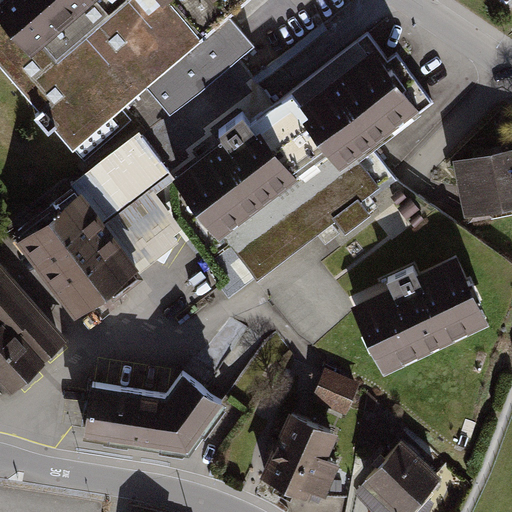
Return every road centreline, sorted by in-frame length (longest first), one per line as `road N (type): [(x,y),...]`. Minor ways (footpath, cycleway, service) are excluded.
road 1 (residential): [(0,464),(228,511)]
road 2 (residential): [(410,0),(511,70)]
